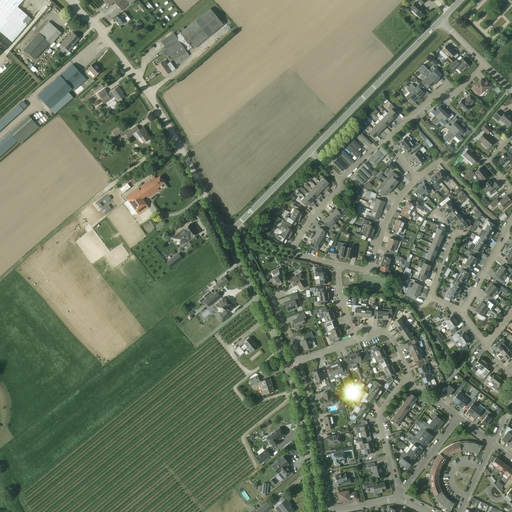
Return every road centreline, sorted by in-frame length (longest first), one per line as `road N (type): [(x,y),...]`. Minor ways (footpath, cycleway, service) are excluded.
road 1 (unclassified): [(231,230),(217,221),(136,75),(68,0)]
road 2 (tertiary): [(312,150),(440,20)]
road 3 (residential): [(332,511),(298,361)]
road 4 (tertiary): [(317,511),(286,366)]
road 5 (tertiary): [(286,366),(233,253),(231,230)]
road 6 (residential): [(408,375),(378,416),(399,498)]
road 7 (residential): [(341,178),(339,193),(302,234),(298,256),(339,265)]
road 8 (residential): [(339,265),(371,268),(416,178)]
road 9 (residential): [(416,178),(389,139),(434,94),(447,101)]
road 10 (residential): [(462,311),(435,297),(455,237),(437,213)]
